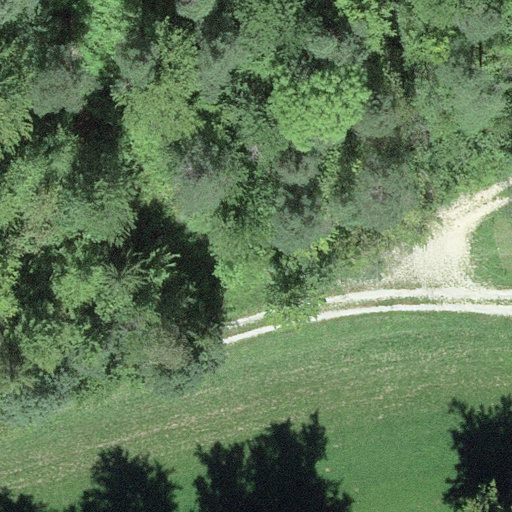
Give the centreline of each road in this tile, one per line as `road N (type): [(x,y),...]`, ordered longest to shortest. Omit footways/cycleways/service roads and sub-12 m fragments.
road 1 (track): [(511,306),(350,309),(0,403)]
road 2 (track): [(436,302),(444,247),(464,217),(511,184)]
